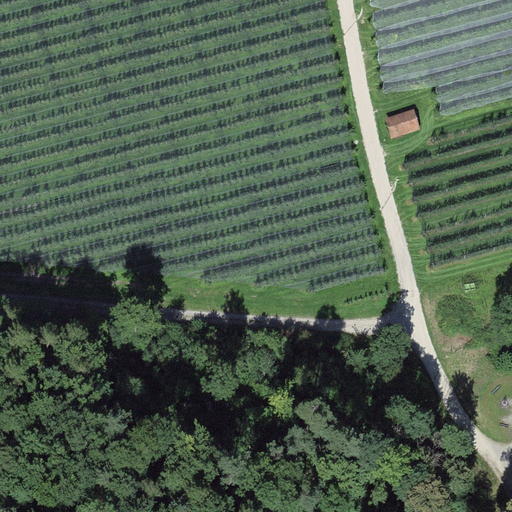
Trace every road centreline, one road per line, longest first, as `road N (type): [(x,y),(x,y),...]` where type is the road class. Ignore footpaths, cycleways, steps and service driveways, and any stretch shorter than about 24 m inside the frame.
road 1 (track): [(416,317),(346,327),(0,303)]
road 2 (track): [(346,0),(416,317)]
road 3 (track): [(416,317),(467,425),(507,471)]
